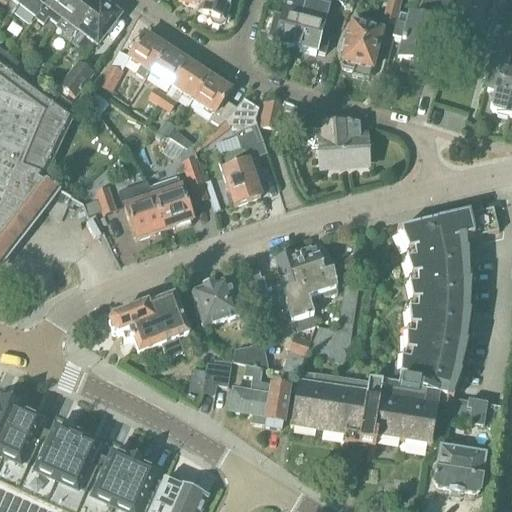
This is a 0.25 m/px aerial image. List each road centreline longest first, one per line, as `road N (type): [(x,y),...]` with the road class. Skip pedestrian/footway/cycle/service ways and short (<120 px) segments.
road 1 (residential): [(28,359),(64,314),(115,291),(227,247),(437,187)]
road 2 (tertiary): [(251,479),(128,405),(28,359)]
road 3 (residential): [(437,187),(423,141),(410,129),(235,69)]
road 4 (residential): [(511,171),(490,386)]
road 5 (residential): [(235,69),(136,0)]
